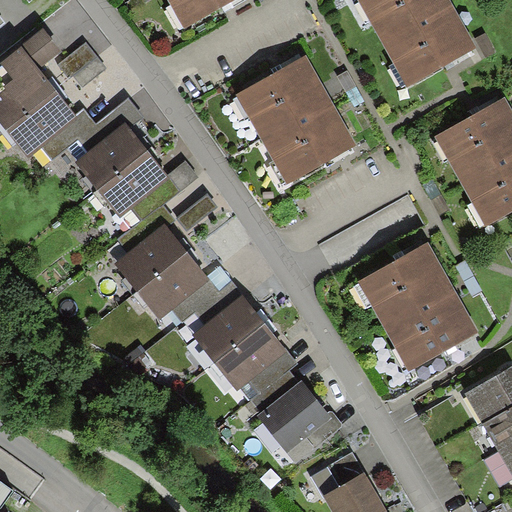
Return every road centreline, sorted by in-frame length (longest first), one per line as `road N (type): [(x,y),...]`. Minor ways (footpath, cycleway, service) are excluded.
road 1 (residential): [(88,0),(303,293),(432,511)]
road 2 (unknown): [(277,257),(423,170)]
road 3 (unknown): [(155,89),(291,3)]
